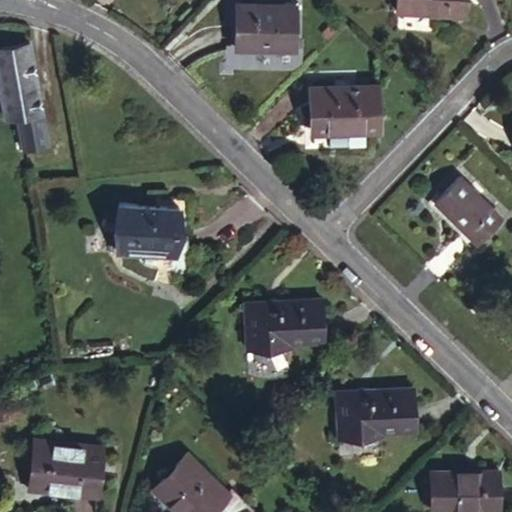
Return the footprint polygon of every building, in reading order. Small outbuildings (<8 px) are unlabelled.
[(455,17),(456,0),(389,0),(388,12),(455,17)] [(264,23),(205,23),(204,64),(264,65),(264,23)] [(0,107),(2,119),(15,117),(21,150),(43,146),(26,41),(0,45),(0,107)] [(373,86),(304,87),(305,129),(374,127),(373,86)] [(464,254),(488,230),(446,188),(422,212),(464,254)] [(113,260),(179,262),(181,208),(115,206),(113,260)] [(264,298),(239,298),(238,345),(281,346),(282,341),(318,342),(318,301),(264,299),(264,298)] [(355,386),(331,386),(330,434),(373,435),(374,429),(409,429),(410,389),(355,388),(355,386)] [(45,487),(90,492),(96,443),(27,436),(23,475),(46,477),(45,487)] [(181,452),(148,486),(175,511),(200,511),(210,503),(220,511),(221,511),(237,496),(226,487),(222,492),(181,452)] [(425,508),(493,507),(493,469),(425,470),(425,508)] [(46,477),(23,475),(23,485),(45,487),(46,477)] [(245,511),(249,508),(237,496),(221,511),(245,511)]
